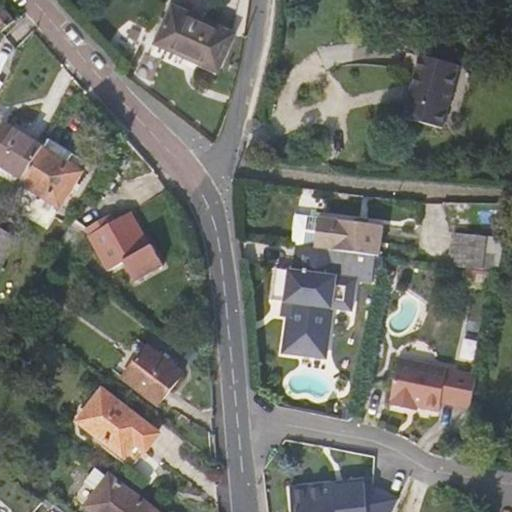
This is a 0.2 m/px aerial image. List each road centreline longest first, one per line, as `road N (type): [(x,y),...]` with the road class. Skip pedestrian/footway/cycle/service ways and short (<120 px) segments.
road 1 (residential): [(231,410),(319,423),(433,465),(511,482)]
road 2 (tertiary): [(192,172),(212,220),(231,410)]
road 3 (tertiary): [(30,0),(192,172)]
road 4 (residential): [(192,172),(248,70),(252,0)]
